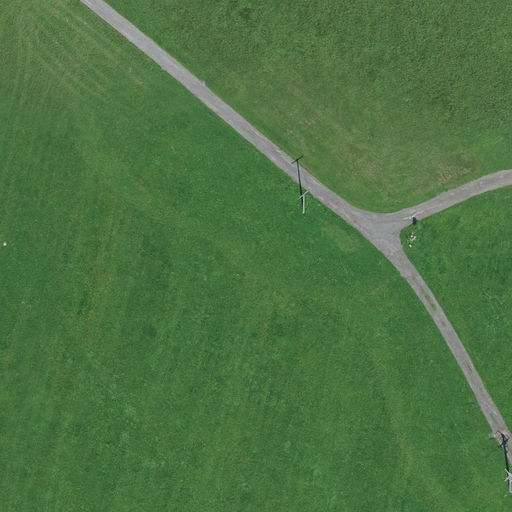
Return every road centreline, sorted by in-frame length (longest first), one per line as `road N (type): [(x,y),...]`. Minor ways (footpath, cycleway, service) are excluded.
road 1 (track): [(376,230),(284,169),(90,0)]
road 2 (track): [(376,230),(511,460)]
road 3 (residential): [(511,178),(376,230)]
